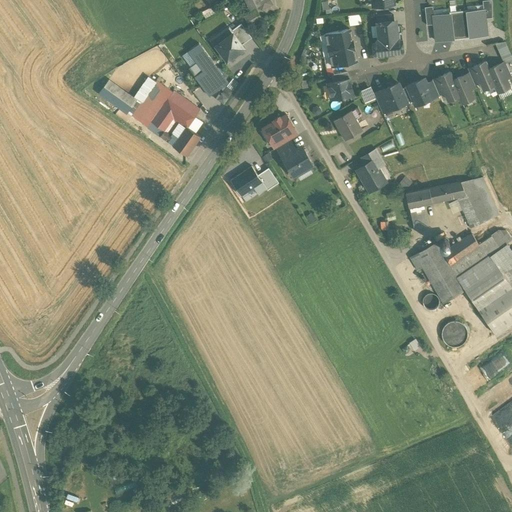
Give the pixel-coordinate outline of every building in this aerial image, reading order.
[(484,10),(485,18),(492,18),(492,0),(483,1),(484,10)] [(427,25),(434,24),(433,16),(432,7),(425,8),(427,25)] [(484,10),(467,12),(470,38),(487,36),(485,18),(484,10)] [(255,12),(245,17),(249,25),(260,20),(255,12)] [(467,12),(450,14),(453,39),(470,38),(467,12)] [(350,16),(351,25),(362,23),(361,14),(350,16)] [(450,14),(433,16),(434,24),(436,41),(453,39),(450,14)] [(393,15),(376,17),(377,28),(394,26),(393,15)] [(252,37),(241,23),(232,30),(242,44),(252,37)] [(210,40),(227,62),(245,49),(242,44),(232,30),(229,26),(210,40)] [(394,26),(377,28),(379,39),(373,46),(374,55),(377,55),(379,56),(382,56),(384,54),(402,52),(401,41),(397,41),(396,35),(397,35),(396,26),(394,26)] [(350,29),(325,34),(327,45),(329,56),(330,56),(332,66),(356,61),(354,51),(352,40),(350,29)] [(511,49),(507,40),(498,44),(506,62),(511,59),(511,49)] [(209,96),(228,82),(199,43),(188,52),(196,63),(203,71),(195,77),(209,96)] [(182,56),(190,67),(196,63),(188,52),(182,56)] [(485,61),(473,66),(474,67),(480,81),(483,89),(494,85),(495,84),(488,69),(485,61)] [(511,76),(505,62),(500,65),(506,79),(511,76)] [(188,68),(195,77),(203,71),(196,63),(190,67),(188,68)] [(488,69),(495,84),(494,85),(497,92),(509,87),(506,79),(500,65),(499,64),(488,69)] [(480,81),(474,67),(468,70),(470,74),(474,84),(480,81)] [(347,72),(332,76),(333,82),(349,79),(347,72)] [(464,75),(453,80),(450,72),(449,73),(462,103),(474,98),(470,90),(464,76),(464,75)] [(462,103),(449,73),(438,78),(438,79),(444,92),(448,100),(459,96),(462,103)] [(474,84),(470,74),(464,76),(470,90),(476,87),(474,84)] [(426,84),(424,78),(407,86),(407,87),(413,99),(415,105),(432,98),(426,84)] [(333,82),(328,83),(331,99),(353,95),(350,79),(349,79),(333,82)] [(444,92),(438,79),(433,81),(439,95),(444,92)] [(97,92),(132,116),(140,104),(107,80),(97,92)] [(140,104),(132,116),(147,127),(151,121),(168,98),(173,91),(157,80),(140,104)] [(439,95),(433,81),(426,84),(432,98),(439,95)] [(398,83),(381,90),(390,110),(406,102),(401,89),(398,83)] [(365,104),(376,99),(374,94),(370,86),(360,91),(365,104)] [(407,87),(401,89),(406,102),(413,99),(407,87)] [(381,90),(374,94),(376,99),(382,113),(390,110),(381,90)] [(199,110),(173,91),(168,98),(194,117),(199,110)] [(168,98),(151,121),(147,127),(160,136),(164,130),(168,133),(175,123),(184,130),(187,126),(194,117),(168,98)] [(361,132),(350,112),(335,120),(346,140),(361,132)] [(280,118),(277,117),(275,119),(274,122),(266,126),(274,140),(275,140),(286,134),(294,129),(286,115),(280,118)] [(197,117),(192,125),(197,128),(202,121),(197,117)] [(187,126),(184,130),(175,142),(173,145),(186,155),(200,135),(187,126)] [(168,133),(164,130),(160,136),(168,141),(170,139),(172,136),(168,133)] [(286,134),(275,140),(274,140),(271,142),(275,148),(276,147),(290,140),(286,134)] [(290,140),(276,147),(282,157),(295,149),(290,140)] [(300,146),(295,150),(295,149),(282,157),(289,169),(292,167),(296,174),(312,165),(306,153),(305,154),(300,146)] [(375,149),(362,157),(366,164),(373,160),(373,161),(379,157),(375,149)] [(366,164),(356,169),(369,191),(386,182),(373,161),(373,160),(366,164)] [(258,194),(266,189),(262,182),(258,175),(252,166),(230,180),(241,196),(253,188),(258,194)] [(268,168),(258,175),(262,182),(266,189),(267,190),(278,183),(268,168)] [(403,183),(410,186),(413,180),(405,177),(403,183)] [(472,180),(489,219),(499,215),(483,178),(472,180)] [(472,180),(445,185),(448,199),(457,197),(471,227),(489,219),(472,180)] [(410,207),(422,204),(448,199),(445,185),(407,193),(410,207)] [(422,204),(410,207),(415,229),(427,226),(422,204)] [(449,266),(457,277),(489,256),(507,244),(511,240),(511,238),(505,228),(479,245),(449,266)] [(443,255),(449,266),(479,245),(472,234),(443,255)] [(443,255),(436,243),(411,258),(418,271),(423,268),(444,303),(464,291),(457,277),(449,266),(443,255)] [(507,244),(489,256),(511,289),(511,252),(507,244)] [(464,291),(496,334),(511,323),(511,289),(489,256),(457,277),(464,291)] [(437,293),(426,296),(429,308),(440,305),(437,293)] [(418,338),(411,341),(415,349),(421,346),(418,338)]
